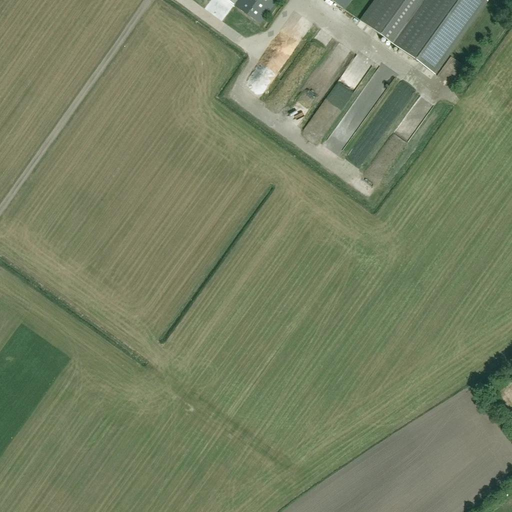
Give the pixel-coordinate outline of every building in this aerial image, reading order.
[(260,24),(277,0),(237,0),(234,6),(260,24)] [(375,0),(360,21),(434,74),(486,2),(483,0),(375,0)] [(287,20),(260,71),(278,80),(304,29),(287,20)] [(303,59),(288,82),(298,89),(314,65),(303,59)] [(387,87),(393,82),(387,76),(390,73),(385,68),(377,76),(387,87)] [(271,95),(270,82),(248,83),(248,96),(271,95)] [(381,99),(377,91),(368,96),(373,104),(381,99)]
